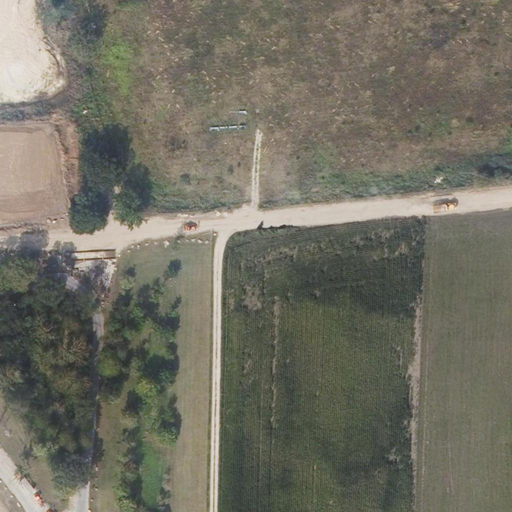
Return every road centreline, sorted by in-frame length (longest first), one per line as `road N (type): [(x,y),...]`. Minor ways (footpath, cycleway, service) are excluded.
road 1 (track): [(511,196),(140,233),(96,250)]
road 2 (track): [(223,228),(215,511)]
road 3 (unclassified): [(96,250),(106,268),(86,511)]
road 4 (track): [(74,0),(74,36),(128,238)]
